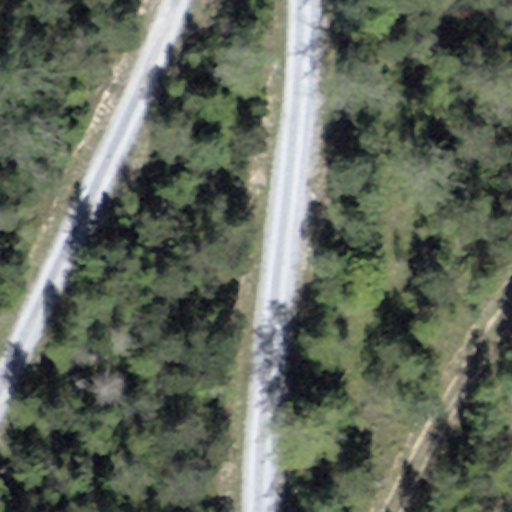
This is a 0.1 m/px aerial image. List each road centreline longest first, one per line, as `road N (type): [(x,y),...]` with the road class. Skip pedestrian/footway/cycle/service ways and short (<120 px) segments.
road 1 (track): [(293,0),(245,511)]
road 2 (track): [(0,380),(170,0)]
road 3 (track): [(376,511),(455,364),(511,287)]
